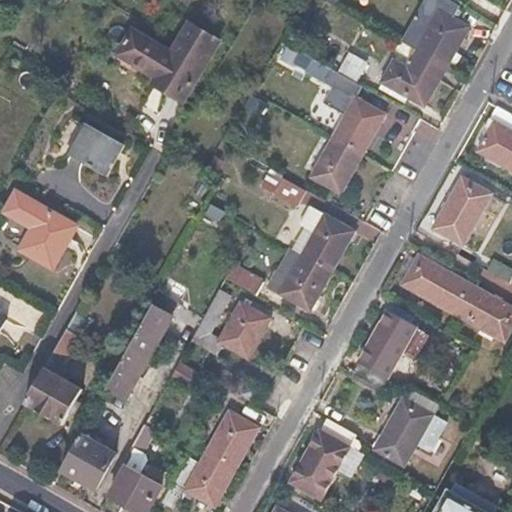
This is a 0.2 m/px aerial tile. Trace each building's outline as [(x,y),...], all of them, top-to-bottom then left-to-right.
[(458,5),(450,0),(422,0),(398,41),(417,52),(444,68),(467,27),(451,17),(458,5)] [(189,101),(226,39),(193,19),(176,48),(138,25),(118,60),(189,101)] [(408,67),(393,59),(380,82),(423,107),(444,68),(417,52),(408,67)] [(367,66),(348,55),(343,66),(361,77),(367,66)] [(338,74),(331,86),(355,100),(356,98),(362,87),(338,74)] [(362,87),(356,98),(373,108),(379,97),(362,87)] [(356,98),(355,100),(332,139),(309,179),(339,195),(361,155),(384,114),(373,108),(356,98)] [(489,131),(477,152),(511,171),(511,114),(498,106),(485,129),(489,131)] [(124,145),(87,125),(69,157),(106,178),(124,145)] [(303,190),(281,177),(272,192),(295,205),(303,190)] [(491,193),(464,177),(434,228),(462,244),(491,193)] [(6,212),(34,229),(22,251),(53,269),(77,229),(17,194),(6,212)] [(322,216),(314,211),(304,229),(312,234),(322,216)] [(322,216),(312,234),(301,255),(288,277),(276,270),(266,287),(308,311),(330,272),(353,231),(323,214),(322,216)] [(419,256),(403,284),(454,313),(507,342),(511,332),(511,307),(470,284),(419,256)] [(511,268),(494,258),(487,271),(509,283),(511,278),(511,268)] [(232,264),(224,278),(254,295),(262,282),(232,264)] [(268,319),(240,302),(219,340),(207,333),(227,296),(217,291),(189,342),(214,356),(221,344),(246,358),(268,319)] [(154,306),(136,338),(107,387),(127,399),(174,317),(154,306)] [(417,327),(388,310),(353,374),(381,390),(417,327)] [(0,332),(9,317),(0,312),(0,332)] [(78,335),(67,329),(25,402),(63,423),(83,389),(56,373),(78,335)] [(176,365),(168,378),(197,394),(204,381),(176,365)] [(117,402),(103,394),(94,411),(101,415),(111,412),(117,402)] [(448,423),(405,399),(376,451),(404,467),(425,430),(440,438),(448,423)] [(200,463),(189,458),(175,485),(213,508),(237,467),(260,427),(228,410),(207,451),(200,463)] [(356,435),(328,418),(292,481),(321,498),(356,435)] [(124,466),(127,467),(110,497),(135,511),(147,511),(163,485),(147,476),(154,464),(153,458),(142,452),(154,430),(143,424),(128,452),(131,454),(124,466)] [(116,454),(81,433),(61,469),(95,489),(116,454)] [(482,511),(449,494),(439,511),(482,511)]
